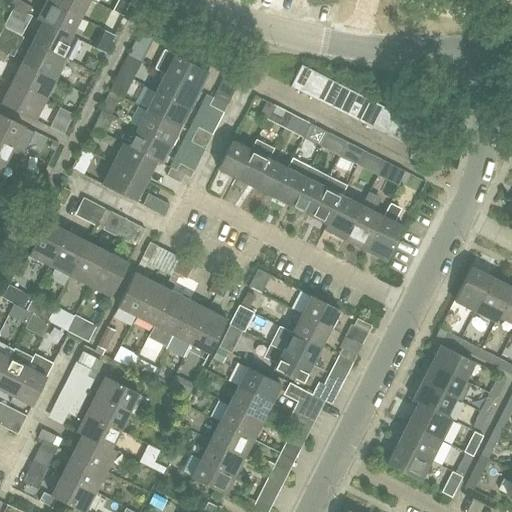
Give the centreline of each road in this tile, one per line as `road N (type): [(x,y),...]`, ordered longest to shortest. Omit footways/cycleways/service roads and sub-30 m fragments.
road 1 (residential): [(261,231),(192,196),(176,230),(245,265)]
road 2 (residential): [(414,309),(261,231)]
road 3 (residential): [(337,459),(414,309)]
road 4 (residential): [(460,215),(484,131),(481,51)]
road 5 (tertiary): [(359,47),(271,30),(206,4)]
road 6 (tertiary): [(481,51),(359,47)]
